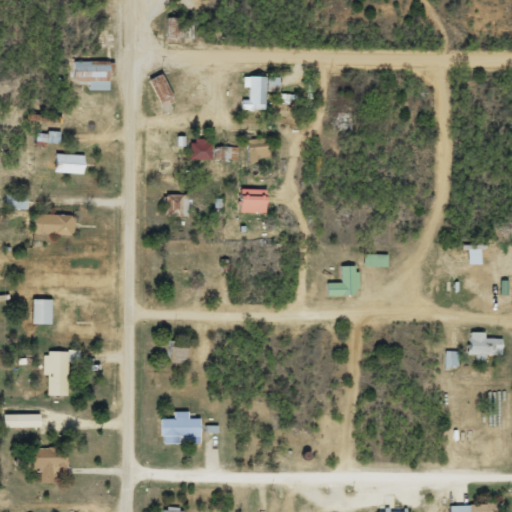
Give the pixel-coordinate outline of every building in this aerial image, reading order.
[(160,39),(173,39),(173,15),(160,15),(160,39)] [(178,39),(187,39),(187,24),(178,24),(178,39)] [(102,90),(102,61),(65,61),(66,84),(82,84),(82,90),(102,90)] [(168,105),(155,74),(143,79),(155,111),(168,105)] [(258,109),(258,76),(240,76),(240,109),(258,109)] [(52,132),(30,132),(30,142),(52,142),(52,132)] [(184,160),(204,160),(204,139),(184,139),(184,160)] [(259,139),(239,140),(239,159),(260,159),(259,139)] [(232,157),(228,145),(216,149),(220,161),(232,157)] [(77,154),(48,153),(47,172),(77,173),(77,154)] [(258,212),(258,189),(231,189),(231,212),(258,212)] [(19,209),(19,193),(0,193),(0,209),(19,209)] [(181,217),(181,194),(158,194),(158,217),(181,217)] [(187,271),(187,253),(155,253),(155,271),(187,271)] [(380,266),(380,254),(356,254),(356,266),(380,266)] [(334,266),(334,283),(319,283),(319,296),(351,296),(351,266),(334,266)] [(24,325),(44,325),(44,299),(24,299),(24,325)] [(494,337),(479,337),(479,332),(461,332),(461,355),(494,355),(494,337)] [(179,363),(179,344),(161,344),(161,363),(179,363)] [(60,396),(60,351),(39,351),(39,396),(60,396)] [(33,414),(0,413),(0,427),(33,427),(33,414)] [(183,443),(183,435),(192,435),(192,418),(154,418),(154,443),(183,443)] [(27,473),(60,473),(60,449),(27,449),(27,473)] [(403,511),(403,510),(389,510),(389,495),(376,495),(376,511),(403,511)]
